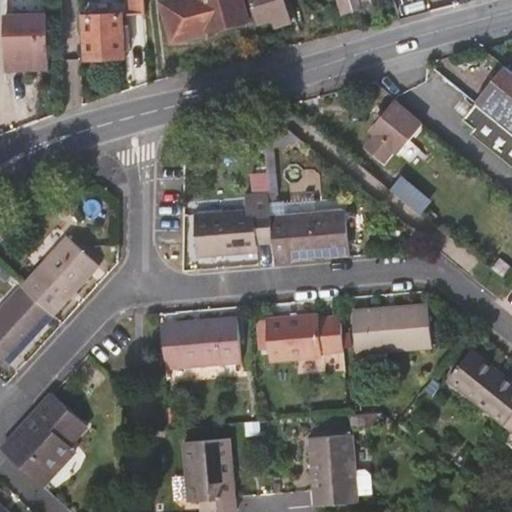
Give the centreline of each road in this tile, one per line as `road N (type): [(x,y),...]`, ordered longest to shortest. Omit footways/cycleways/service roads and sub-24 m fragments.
road 1 (secondary): [(511,11),(133,117)]
road 2 (residential): [(146,294),(408,274),(445,283),(511,338)]
road 3 (residential): [(0,403),(15,401),(108,313),(146,294)]
road 4 (residential): [(146,294),(145,192),(133,117)]
road 5 (secondary): [(133,117),(0,161)]
